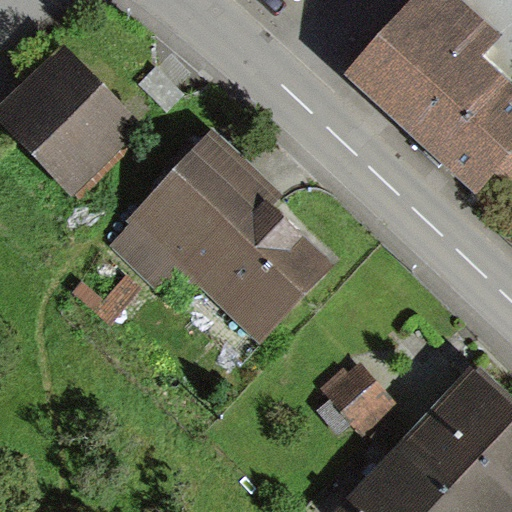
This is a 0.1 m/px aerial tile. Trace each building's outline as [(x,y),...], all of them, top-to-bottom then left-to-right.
[(455,0),(420,0),(346,80),(477,202),(500,178),(511,189),(511,88),(483,61),(501,42),(455,0)] [(144,139),(73,54),(0,114),(0,125),(66,204),(144,139)] [(274,196),(214,137),(106,244),(156,293),(167,283),(189,305),(202,292),(263,353),(336,281),(288,234),(262,208),(274,196)] [(322,388),(364,440),(400,411),(365,367),(351,378),(345,369),(322,388)] [(511,511),(511,412),(474,376),(341,511),(511,511)]
